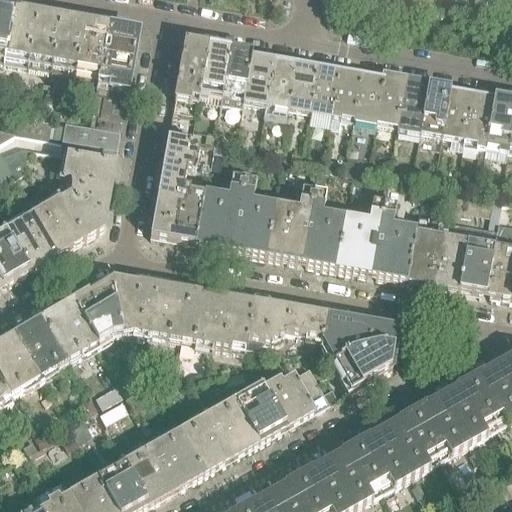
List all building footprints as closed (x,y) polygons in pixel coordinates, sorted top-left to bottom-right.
[(0,62),(4,64),(11,23),(0,20),(0,62)] [(11,23),(4,64),(51,72),(59,31),(11,23)] [(366,39),(368,29),(354,27),(352,37),(366,39)] [(59,31),(51,72),(76,77),(82,36),(59,31)] [(107,35),(106,40),(98,80),(91,122),(122,128),(138,40),(107,35)] [(76,77),(72,94),(86,97),(89,79),(98,80),(106,40),(82,36),(76,77)] [(198,108),(208,53),(185,48),(174,108),(188,111),(186,119),(195,121),(198,108)] [(219,111),(229,56),(208,53),(198,108),(219,111)] [(243,111),(252,63),(252,60),(229,56),(219,111),(242,115),(243,111)] [(265,114),(273,67),(252,63),(243,111),(265,114)] [(287,118),(296,70),(273,67),(265,114),(287,118)] [(309,122),(317,74),(296,70),(287,118),(309,122)] [(330,126),(339,78),(317,74),(309,122),(330,126)] [(353,127),(361,82),(339,78),(330,126),(329,134),(338,136),(340,125),(353,127)] [(376,132),(383,86),(361,82),(353,127),(350,144),(355,144),(356,137),(374,140),(375,134),(376,134),(376,132)] [(397,136),(405,88),(383,84),(383,86),(376,132),(397,136)] [(419,141),(428,94),(428,92),(405,88),(397,136),(396,139),(419,144),(419,141)] [(441,145),(450,98),(428,94),(419,141),(437,145),(433,165),(438,166),(441,145)] [(463,149),(472,102),(450,98),(441,145),(463,149)] [(486,154),(495,106),(472,102),(463,149),(476,152),(476,156),(485,158),(486,154)] [(508,157),(511,137),(511,108),(495,106),(486,154),(498,156),(498,160),(507,161),(508,157)] [(18,123),(14,141),(60,149),(117,158),(122,128),(91,122),(91,124),(89,135),(83,134),(65,131),(64,131),(18,123)] [(0,150),(13,143),(14,141),(14,140),(0,137),(0,150)] [(191,141),(184,140),(169,137),(167,147),(191,151),(192,141),(191,141)] [(194,253),(204,201),(205,196),(190,194),(190,196),(183,194),(186,176),(191,177),(193,168),(197,169),(199,152),(191,151),(167,147),(150,246),(194,253)] [(60,149),(58,163),(61,164),(114,174),(117,158),(60,149)] [(220,161),(221,153),(213,151),(212,159),(220,161)] [(61,164),(58,186),(62,187),(61,188),(70,189),(71,196),(70,198),(70,202),(59,208),(84,248),(103,237),(108,205),(110,198),(114,174),(61,164)] [(480,189),(484,167),(478,166),(474,188),(480,189)] [(0,167),(0,194),(10,188),(12,187),(0,167)] [(266,266),(275,214),(251,209),(257,183),(232,179),(227,205),(204,201),(194,253),(266,266)] [(397,192),(399,181),(390,179),(388,191),(397,192)] [(453,199),(456,185),(446,183),(443,197),(453,199)] [(43,188),(39,192),(53,203),(56,200),(43,188)] [(335,278),(343,226),(322,222),(326,196),(302,191),(297,218),(275,214),(266,266),(335,278)] [(403,291),(413,237),(414,235),(402,233),(392,231),(393,224),(398,225),(399,216),(395,215),(396,208),(372,204),(368,231),(343,226),(335,278),(403,291)] [(27,206),(23,209),(28,216),(32,214),(27,206)] [(32,223),(5,239),(30,280),(57,264),(84,248),(59,208),(58,207),(32,223)] [(23,209),(19,211),(24,218),(28,216),(23,209)] [(511,310),(511,307),(511,213),(492,209),(489,224),(472,221),(457,300),(511,310)] [(457,300),(472,221),(446,216),(442,237),(441,242),(413,237),(403,291),(457,300)] [(0,241),(0,297),(3,296),(30,280),(5,239),(0,241)] [(121,345),(112,288),(43,328),(69,372),(113,347),(121,345)] [(180,351),(189,301),(112,288),(121,345),(133,343),(180,351)] [(244,355),(252,313),(189,301),(180,351),(228,359),(229,352),(244,355)] [(326,345),(329,326),(252,313),(244,355),(260,358),(262,349),(274,351),(282,345),(289,346),(291,339),(326,345)] [(391,378),(397,343),(393,338),(329,326),(326,345),(324,353),(351,401),(391,378)] [(0,386),(12,406),(69,372),(43,328),(0,353),(0,386)] [(511,364),(469,389),(497,437),(507,432),(511,428),(511,364)] [(322,400),(308,376),(293,384),(314,422),(338,408),(331,396),(322,400)] [(163,385),(159,377),(146,383),(150,390),(163,385)] [(205,389),(203,381),(188,384),(190,392),(205,389)] [(150,390),(146,383),(134,390),(138,398),(150,390)] [(258,453),(314,422),(293,384),(281,391),(277,385),(262,393),(261,393),(233,409),(258,453)] [(0,416),(13,409),(12,406),(0,386),(0,416)] [(497,437),(469,389),(412,421),(440,470),(468,454),(471,459),(467,462),(473,472),(482,468),(479,463),(473,451),(497,437)] [(131,402),(138,398),(134,390),(122,398),(126,405),(131,402)] [(147,394),(135,401),(140,410),(152,403),(147,394)] [(121,409),(99,422),(105,433),(128,420),(121,409)] [(204,484),(258,453),(233,409),(178,440),(204,484)] [(421,480),(440,470),(412,421),(355,453),(383,502),(411,486),(415,492),(420,502),(425,500),(419,490),(425,486),(421,480)] [(89,445),(89,438),(84,431),(71,439),(78,451),(89,445)] [(147,511),(154,511),(204,484),(178,440),(173,431),(146,447),(151,456),(124,471),(147,511)] [(77,453),(70,439),(59,446),(67,459),(77,453)] [(365,511),(383,502),(355,453),(298,486),(313,511),(365,511)] [(19,480),(46,464),(41,455),(14,471),(19,480)] [(0,474),(10,469),(2,456),(0,457),(0,474)] [(74,511),(147,511),(124,471),(70,501),(69,502),(74,511)] [(313,511),(298,486),(251,511),(313,511)] [(74,511),(69,502),(70,501),(62,488),(32,505),(36,511),(74,511)] [(420,502),(415,492),(410,494),(416,505),(420,502)]
